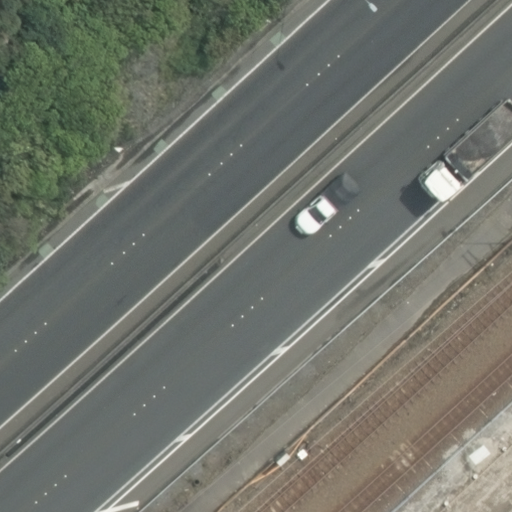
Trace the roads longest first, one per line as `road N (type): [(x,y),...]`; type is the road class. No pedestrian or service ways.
road 1 (trunk): [(511,83),(36,511)]
road 2 (trunk): [(0,369),(399,0)]
